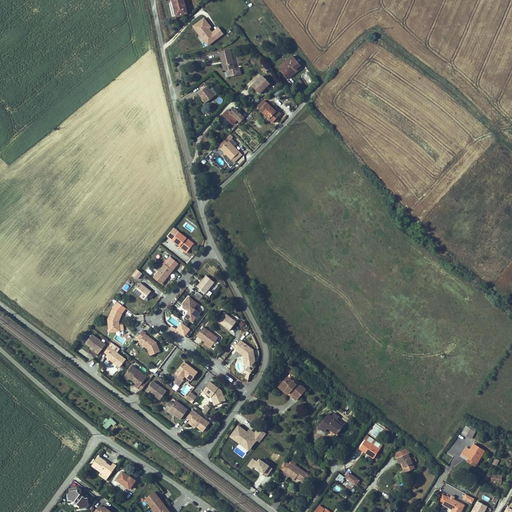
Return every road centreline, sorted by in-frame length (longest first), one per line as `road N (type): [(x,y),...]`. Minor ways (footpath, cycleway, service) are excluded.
road 1 (unclassified): [(200,456),(0,302)]
road 2 (track): [(320,82),(377,32),(511,145)]
road 3 (residential): [(215,246),(156,317),(248,392)]
road 4 (unclassified): [(154,0),(201,204)]
road 5 (residential): [(201,204),(320,82)]
road 6 (residential): [(215,246),(267,345),(248,392)]
road 7 (unclassified): [(0,349),(98,434)]
